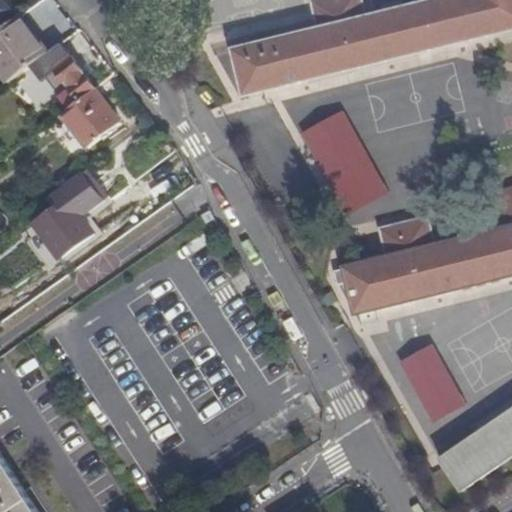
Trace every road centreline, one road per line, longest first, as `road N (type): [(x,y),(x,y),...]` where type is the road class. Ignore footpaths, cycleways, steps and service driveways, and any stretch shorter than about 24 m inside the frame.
road 1 (residential): [(87,0),(163,90),(244,209),(366,445)]
road 2 (unknown): [(0,340),(224,183)]
road 3 (residential): [(366,445),(256,511)]
